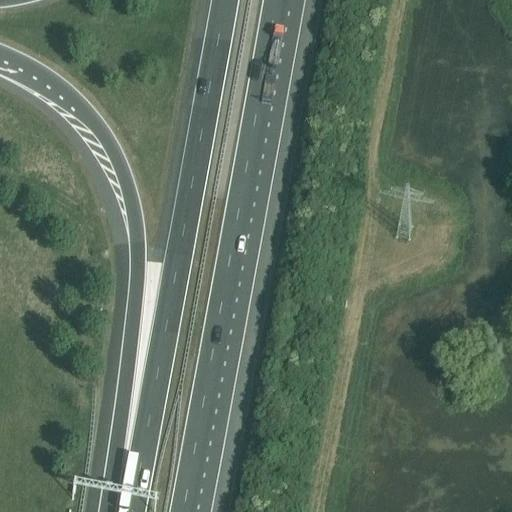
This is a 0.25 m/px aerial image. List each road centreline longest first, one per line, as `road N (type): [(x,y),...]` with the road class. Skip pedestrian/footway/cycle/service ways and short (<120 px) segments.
road 1 (motorway): [(183,511),(277,0)]
road 2 (motorway): [(224,0),(131,511)]
road 3 (motorway): [(0,54),(41,75),(96,122),(131,202),(137,262),(122,511)]
